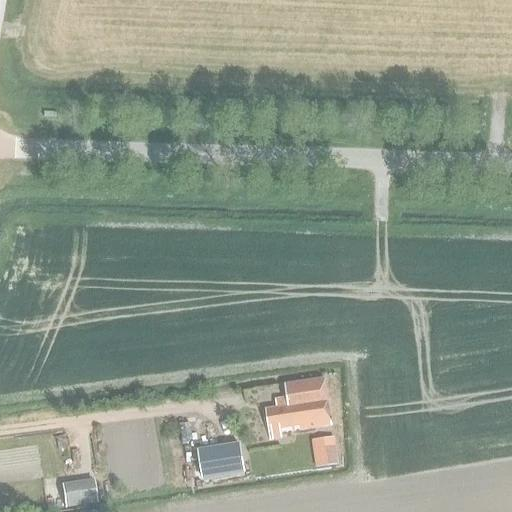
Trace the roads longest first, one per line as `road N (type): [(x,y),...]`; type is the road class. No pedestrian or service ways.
road 1 (unclassified): [(511,164),(0,148)]
road 2 (track): [(0,431),(193,405),(215,414),(219,426)]
